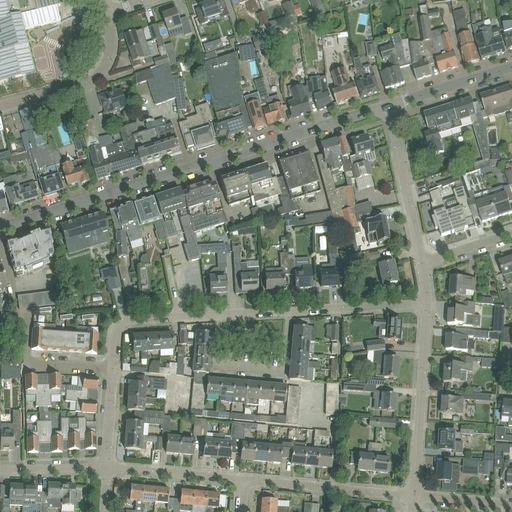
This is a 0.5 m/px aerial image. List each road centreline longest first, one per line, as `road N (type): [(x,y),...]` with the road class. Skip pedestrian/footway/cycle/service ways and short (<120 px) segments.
road 1 (tertiary): [(0,228),(389,105)]
road 2 (unclassified): [(411,495),(426,304)]
road 3 (unclassified): [(217,312),(213,372),(274,376),(285,312)]
road 4 (residential): [(411,495),(239,480)]
road 5 (residential): [(0,105),(92,77),(110,47),(106,12)]
road 6 (unclassified): [(418,259),(389,105)]
road 7 (unclassified): [(111,371),(110,334),(122,318),(217,312)]
road 8 (unclassified): [(285,312),(426,304)]
road 9 (residential): [(239,480),(106,467)]
road 10 (tertiary): [(389,105),(511,66)]
